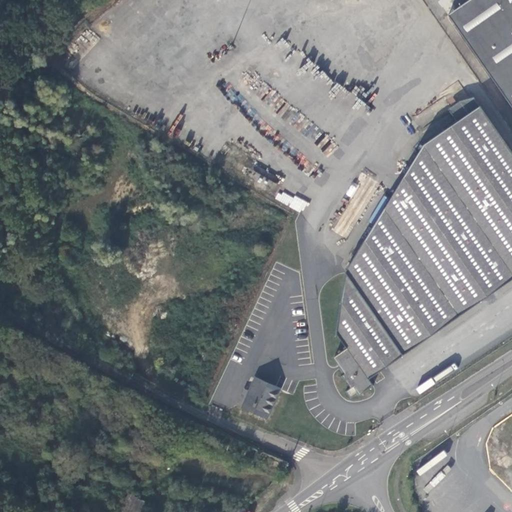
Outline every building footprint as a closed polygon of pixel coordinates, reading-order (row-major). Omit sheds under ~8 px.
[(511,0),(468,0),(447,14),(467,42),(511,106),(511,0)] [(346,390),(350,396),(357,392),(359,395),(373,384),(369,377),(511,278),(511,151),(480,106),(424,144),(383,210),(346,271),(337,334),(346,347),(335,357),(341,366),(339,368),(343,374),(342,375),(344,378),(346,377),(352,386),(346,390)] [(307,202),(281,191),(277,200),(302,212),(307,202)] [(334,229),(343,234),(358,210),(349,204),(334,229)] [(242,407),(265,417),(279,388),(255,377),(249,391),(245,389),(238,404),(242,405),(242,407)] [(130,495),(120,511),(140,511),(146,502),(130,495)]
